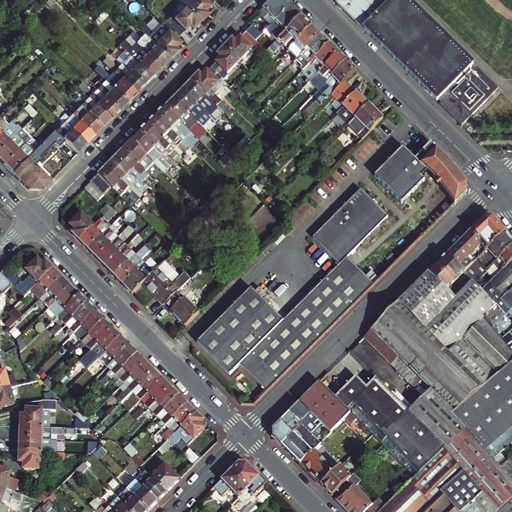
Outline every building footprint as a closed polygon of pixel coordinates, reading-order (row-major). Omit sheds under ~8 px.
[(183,4),(182,6),(199,23),(207,15),(203,12),(208,7),(214,1),(212,0),(192,0),(186,7),(183,4)] [(277,0),(271,0),(259,13),(264,19),(269,14),(275,21),(290,6),(284,0),(281,0),(279,2),(277,0)] [(363,0),(341,0),(338,4),(364,30),(379,15),(363,0)] [(378,0),(363,0),(379,15),(386,8),(378,0)] [(407,0),(394,0),(386,8),(379,15),(364,30),(421,85),(437,101),(438,100),(442,103),(440,105),(462,126),(481,108),(498,89),(477,67),(475,69),(472,65),(473,64),(407,0)] [(173,11),(175,12),(178,15),(183,10),(180,8),(182,6),(180,4),(173,11)] [(178,15),(175,12),(164,23),(178,37),(188,27),(192,30),(199,23),(182,6),(180,8),(183,10),(178,15)] [(271,36),(276,42),(301,16),(290,6),(275,21),(280,26),(271,36)] [(203,12),(207,15),(211,10),(208,7),(203,12)] [(301,16),(276,42),(271,47),(270,48),(274,53),(283,44),(289,50),(312,27),(301,16)] [(275,21),(265,31),(271,36),(280,26),(275,21)] [(170,60),(177,53),(173,49),(178,44),(160,26),(152,34),(145,27),(140,31),(144,35),(155,45),(170,60)] [(252,27),(246,32),(256,41),(260,37),(261,36),(252,27)] [(312,27),(289,50),(287,52),(288,54),(289,53),(297,60),(321,36),(312,27)] [(139,47),(146,54),(161,69),(170,60),(155,45),(151,49),(140,38),(140,39),(133,32),(128,37),(139,47)] [(233,39),(225,47),(242,64),(244,62),(241,59),(252,49),(254,51),(255,49),(262,56),(266,52),(256,41),(246,32),(236,43),(233,39)] [(144,35),(140,38),(151,49),(155,45),(144,35)] [(330,45),(321,36),(297,60),(293,64),(302,73),(330,45)] [(270,48),(271,47),(260,37),(256,41),(266,52),(270,48)] [(119,46),(127,53),(131,48),(124,41),(119,46)] [(330,45),(302,73),(300,75),(306,81),(305,83),(307,85),(311,82),(339,53),(330,45)] [(122,57),(127,53),(119,46),(115,50),(122,57)] [(31,51),(39,59),(44,55),(35,47),(31,51)] [(146,54),(139,47),(135,51),(142,58),(146,54)] [(225,47),(218,55),(221,58),(211,68),(227,83),(231,88),(236,83),(228,76),(228,73),(238,63),(240,65),(242,64),(225,47)] [(266,52),(262,56),(267,60),(274,53),(270,48),(266,52)] [(161,69),(146,54),(142,58),(135,51),(130,56),(137,63),(152,78),(161,69)] [(328,82),(348,62),(339,53),(311,82),(314,86),(323,77),(328,82)] [(133,67),(137,63),(130,56),(127,60),(133,67)] [(135,95),(143,87),(129,72),(125,76),(117,69),(106,59),(102,63),(113,74),(120,81),(135,95)] [(143,87),(152,78),(137,63),(133,67),(127,60),(124,62),(121,65),(129,72),(143,87)] [(332,96),(345,83),(357,71),(348,62),(328,82),(326,84),(330,87),(318,100),(305,113),(310,118),(332,96)] [(121,65),(117,69),(125,76),(129,72),(121,65)] [(105,82),(112,89),(127,103),(135,95),(120,81),(116,85),(109,77),(98,67),(94,71),(105,82)] [(227,83),(211,68),(202,77),(199,74),(191,81),(213,103),(217,106),(224,113),(229,118),(233,113),(215,95),(227,83)] [(108,93),(101,85),(101,86),(90,75),(88,77),(83,73),(81,75),(96,90),(104,98),(118,112),(127,103),(112,89),(108,93)] [(116,85),(120,81),(113,74),(109,77),(116,85)] [(213,103),(191,81),(183,90),(197,105),(201,101),(208,108),(213,103)] [(112,89),(105,82),(101,85),(108,93),(112,89)] [(355,118),(369,104),(357,92),(356,93),(345,83),(332,96),(343,106),(336,113),(348,125),(355,118)] [(82,84),(77,88),(84,95),(89,90),(82,84)] [(330,87),(326,84),(314,96),(318,100),(330,87)] [(100,101),(104,98),(96,90),(92,94),(100,101)] [(183,90),(174,99),(189,114),(192,110),(199,117),(204,112),(197,105),(183,90)] [(74,92),(69,96),(76,103),(81,98),(74,92)] [(100,101),(92,94),(88,98),(95,106),(110,120),(118,112),(104,98),(100,101)] [(71,108),(76,103),(69,96),(65,101),(71,108)] [(95,106),(88,98),(84,102),(92,109),(95,106)] [(183,119),(190,126),(192,128),(197,123),(196,121),(189,114),(174,99),(165,108),(180,123),(183,119)] [(204,112),(208,108),(201,101),(197,105),(204,112)] [(92,109),(84,102),(80,106),(88,114),(102,128),(110,120),(95,106),(92,109)] [(383,118),(369,104),(355,118),(348,125),(357,134),(364,127),(369,132),(371,131),(383,118)] [(27,105),(24,109),(32,118),(36,114),(27,105)] [(80,106),(76,110),(84,118),(88,114),(80,106)] [(224,113),(217,106),(213,111),(219,117),(224,113)] [(165,108),(157,116),(175,135),(179,131),(193,145),(197,140),(187,129),(180,123),(165,108)] [(85,145),(93,137),(79,123),(75,126),(68,119),(67,119),(56,109),(52,113),(59,120),(63,124),(71,131),(85,145)] [(102,128),(88,114),(84,118),(76,110),(71,115),(79,123),(93,137),(102,128)] [(192,110),(189,114),(196,121),(199,117),(192,110)] [(59,120),(52,113),(48,117),(55,124),(59,120)] [(75,126),(79,123),(71,115),(68,119),(75,126)] [(215,122),(208,115),(204,120),(211,126),(215,122)] [(148,125),(170,146),(174,142),(185,153),(189,149),(175,135),(157,116),(148,125)] [(277,133),(284,127),(275,118),(269,124),(277,133)] [(180,123),(187,129),(190,126),(183,119),(180,123)] [(0,132),(0,150),(9,141),(6,138),(12,131),(16,127),(10,122),(7,125),(0,132)] [(71,131),(63,124),(59,127),(67,135),(71,131)] [(210,135),(199,124),(195,129),(206,140),(210,135)] [(140,133),(154,147),(158,144),(166,151),(177,161),(181,157),(170,146),(148,125),(140,133)] [(64,142),(76,154),(85,145),(71,131),(67,135),(59,127),(54,132),(64,142)] [(6,138),(9,141),(16,134),(12,131),(6,138)] [(179,131),(175,135),(189,149),(193,145),(179,131)] [(54,132),(33,152),(27,159),(12,174),(28,190),(40,190),(48,182),(33,167),(41,159),(40,158),(54,144),(58,148),(64,142),(54,132)] [(140,133),(132,141),(154,163),(162,155),(154,147),(140,133)] [(0,150),(0,161),(3,165),(18,150),(14,146),(21,140),(19,138),(16,134),(9,141),(0,150)] [(23,134),(19,138),(21,140),(14,146),(18,150),(28,139),(23,134)] [(3,165),(12,174),(27,159),(23,155),(30,149),(37,142),(31,136),(28,139),(18,150),(3,165)] [(132,141),(123,150),(138,164),(142,160),(149,167),(154,163),(132,141)] [(158,144),(154,147),(162,155),(166,151),(158,144)] [(455,205),(466,193),(468,186),(450,163),(431,145),(415,160),(402,148),(395,156),(374,177),(401,204),(424,181),(420,177),(426,172),(435,181),(455,205)] [(33,152),(30,149),(23,155),(27,159),(33,152)] [(115,158),(130,172),(133,169),(141,176),(152,186),(156,182),(145,172),(138,164),(123,150),(115,158)] [(137,180),(130,172),(115,158),(107,166),(122,181),(125,177),(133,184),(144,195),(148,190),(137,180)] [(145,172),(149,167),(142,160),(138,164),(145,172)] [(122,181),(107,166),(98,175),(111,188),(112,188),(113,189),(117,186),(124,193),(125,192),(128,195),(128,196),(135,203),(140,199),(129,188),(122,181)] [(165,173),(157,166),(153,171),(160,178),(165,173)] [(133,169),(130,172),(137,180),(141,176),(133,169)] [(104,195),(111,188),(98,175),(91,183),(104,195)] [(129,188),(133,184),(125,177),(122,181),(129,188)] [(95,200),(101,194),(90,183),(85,189),(95,200)] [(113,189),(120,197),(124,193),(117,186),(113,189)] [(252,288),(198,342),(230,375),(241,365),(268,392),(374,285),(346,259),(387,218),(360,191),(333,218),(336,221),(328,229),(325,226),(314,237),(341,264),(285,320),(252,288)] [(214,206),(206,214),(210,218),(217,210),(214,206)] [(112,209),(105,216),(109,220),(116,213),(112,209)] [(75,230),(72,234),(79,242),(94,227),(82,214),(71,225),(75,230)] [(465,273),(505,233),(493,218),(485,217),(447,255),(465,273)] [(121,218),(110,228),(88,250),(97,259),(119,237),(114,233),(125,222),(121,218)] [(333,218),(325,226),(328,229),(336,221),(333,218)] [(101,220),(94,227),(79,242),(88,250),(110,228),(101,220)] [(130,227),(119,237),(97,259),(106,268),(121,253),(117,249),(124,243),(123,242),(134,231),(130,227)] [(475,284),(488,271),(511,247),(511,241),(505,233),(465,273),(469,277),(470,279),(473,282),(475,284)] [(121,253),(106,268),(114,277),(129,262),(126,258),(132,251),(131,250),(135,247),(142,240),(138,236),(127,246),(121,253)] [(127,246),(124,243),(117,249),(121,253),(127,246)] [(511,247),(488,271),(495,279),(511,262),(511,247)] [(136,255),(129,262),(114,277),(123,286),(145,264),(141,260),(149,253),(144,248),(136,255)] [(126,258),(129,262),(136,255),(132,251),(126,258)] [(160,258),(156,254),(149,261),(153,265),(160,258)] [(465,273),(447,255),(440,263),(457,280),(465,273)] [(53,269),(45,261),(42,265),(37,261),(27,271),(37,282),(34,284),(36,286),(39,284),(53,269)] [(511,353),(493,327),(511,311),(511,262),(495,279),(483,291),(475,284),(473,282),(460,295),(458,297),(455,299),(453,298),(446,291),(429,273),(365,338),(410,382),(413,380),(417,383),(420,380),(431,391),(453,413),(511,362),(511,353)] [(452,285),(457,280),(440,263),(436,266),(442,272),(440,274),(443,278),(444,277),(452,285)] [(150,269),(145,264),(123,286),(132,295),(143,284),(147,280),(144,276),(150,269)] [(147,280),(143,284),(164,306),(165,305),(177,292),(191,279),(184,272),(175,282),(171,277),(176,272),(170,266),(165,271),(161,267),(154,273),(147,280)] [(451,286),(452,285),(444,277),(443,278),(440,274),(442,272),(436,266),(429,273),(446,291),(451,286)] [(6,268),(0,274),(12,286),(25,298),(30,292),(6,268)] [(62,278),(53,269),(39,284),(42,288),(35,295),(40,300),(47,293),(62,278)] [(154,273),(150,269),(144,276),(147,280),(154,273)] [(457,280),(461,285),(469,277),(465,273),(457,280)] [(0,274),(0,298),(12,286),(0,274)] [(62,278),(47,293),(51,297),(44,304),(49,308),(56,302),(71,287),(62,278)] [(71,287),(56,302),(60,306),(53,312),(58,318),(80,296),(71,287)] [(185,327),(199,313),(185,298),(184,299),(177,292),(165,305),(171,312),(185,327)] [(88,304),(80,296),(58,318),(66,326),(73,319),(88,304)] [(30,310),(37,303),(33,299),(26,306),(30,310)] [(56,302),(49,308),(53,312),(60,306),(56,302)] [(88,304),(73,319),(78,323),(71,330),(75,335),(82,327),(97,313),(88,304)] [(35,315),(38,319),(46,312),(42,308),(35,315)] [(511,311),(493,327),(511,353),(511,311)] [(90,336),(105,321),(97,313),(82,327),(86,331),(79,339),(83,343),(90,336)] [(18,322),(13,317),(6,325),(10,329),(18,322)] [(73,319),(66,326),(71,330),(78,323),(73,319)] [(113,330),(105,321),(90,336),(94,339),(87,347),(91,351),(99,344),(113,330)] [(55,337),(62,330),(58,325),(51,332),(55,337)] [(86,331),(82,327),(75,335),(79,339),(86,331)] [(113,330),(99,344),(103,348),(95,355),(100,359),(121,338),(113,330)] [(64,346),(71,338),(67,334),(60,341),(64,346)] [(94,339),(90,336),(83,343),(87,347),(94,339)] [(100,359),(108,368),(129,346),(121,338),(100,359)] [(11,343),(2,351),(5,354),(17,348),(11,343)] [(99,344),(91,351),(95,355),(103,348),(99,344)] [(116,376),(138,354),(129,346),(108,368),(116,376)] [(124,384),(132,377),(146,363),(138,354),(116,376),(124,384)] [(0,356),(0,391),(11,389),(3,356),(0,356)] [(89,370),(96,363),(92,359),(85,366),(89,370)] [(492,460),(496,456),(511,442),(511,362),(453,413),(451,415),(465,430),(492,460)] [(146,363),(132,377),(136,381),(129,389),(118,399),(122,404),(133,393),(140,386),(155,371),(146,363)] [(163,380),(155,371),(140,386),(144,389),(137,397),(141,401),(149,394),(163,380)] [(105,387),(112,380),(108,375),(101,383),(105,387)] [(136,381),(132,377),(124,384),(129,389),(136,381)] [(410,412),(377,380),(367,389),(357,379),(337,400),(352,414),(358,421),(396,459),(403,466),(416,478),(447,448),(410,412)] [(150,409),(171,388),(163,380),(149,394),(153,398),(145,405),(150,409)] [(410,382),(425,397),(431,391),(420,380),(417,383),(413,380),(410,382)] [(346,420),(352,414),(337,400),(319,383),(301,402),(311,413),(322,424),(332,434),(346,420)] [(144,389),(140,386),(133,393),(137,397),(144,389)] [(11,389),(0,391),(0,409),(15,406),(11,391),(15,391),(14,388),(11,389)] [(180,396),(171,388),(150,409),(158,418),(180,396)] [(425,397),(410,412),(447,448),(465,430),(451,415),(453,413),(431,391),(425,397)] [(149,394),(141,401),(145,405),(153,398),(149,394)] [(188,404),(180,396),(158,418),(166,426),(167,426),(173,419),(188,404)] [(130,412),(138,405),(134,401),(127,408),(130,412)] [(44,402),(28,405),(27,418),(23,418),(22,428),(46,429),(46,426),(43,426),(43,412),(57,412),(57,403),(44,402)] [(301,424),(303,422),(311,413),(301,402),(290,413),(301,424)] [(188,404),(173,419),(177,423),(170,429),(171,430),(163,438),(168,442),(170,440),(178,432),(180,430),(197,413),(188,404)] [(139,420),(146,413),(142,409),(135,416),(139,420)] [(204,421),(197,413),(180,430),(181,432),(184,430),(194,440),(205,429),(201,424),(204,421)] [(273,436),(282,446),(302,425),(301,424),(290,413),(273,430),(273,436)] [(358,421),(352,414),(346,420),(353,426),(358,421)] [(173,419),(167,426),(170,429),(177,423),(173,419)] [(80,420),(79,430),(91,431),(80,420)] [(302,425),(282,446),(291,455),(312,435),(303,426),(305,424),(303,422),(301,424),(302,425)] [(319,428),(325,434),(329,437),(332,434),(322,424),(319,428)] [(155,437),(163,430),(158,425),(151,433),(155,437)] [(46,429),(22,428),(21,440),(43,441),(43,436),(52,436),(53,435),(67,436),(67,430),(46,429)] [(181,432),(180,430),(178,432),(181,435),(190,444),(194,440),(184,430),(181,432)] [(511,511),(511,482),(507,477),(499,467),(492,460),(465,430),(447,448),(416,478),(387,507),(381,511),(511,511)] [(181,435),(178,432),(170,440),(173,444),(181,435)] [(315,451),(329,437),(325,434),(321,438),(315,432),(312,435),(291,455),(301,465),(315,451)] [(43,441),(21,440),(21,452),(45,453),(54,454),(66,454),(66,448),(52,447),(43,446),(43,441)] [(191,449),(184,455),(194,465),(201,459),(191,449)] [(319,483),(322,487),(336,473),(315,451),(301,465),(319,483)] [(45,453),(21,452),(21,462),(25,463),(24,470),(40,470),(41,456),(44,456),(45,453)] [(133,459),(142,468),(146,464),(137,455),(133,459)] [(503,464),(496,456),(492,460),(499,467),(503,464)] [(403,466),(396,459),(393,463),(400,470),(403,466)] [(229,488),(240,498),(247,505),(267,484),(254,471),(247,464),(239,464),(215,488),(222,495),(229,488)] [(126,469),(133,477),(137,472),(130,465),(126,469)] [(166,466),(153,479),(167,493),(180,480),(166,466)] [(0,486),(24,496),(26,489),(17,486),(19,481),(11,478),(13,473),(0,468),(0,486)] [(337,493),(338,492),(352,479),(341,468),(336,473),(322,487),(329,493),(333,489),(337,493)] [(149,482),(152,478),(145,471),(142,475),(149,482)] [(122,474),(117,478),(124,485),(129,481),(122,474)] [(153,479),(152,478),(149,482),(142,475),(137,480),(158,502),(167,493),(153,479)] [(362,482),(355,475),(352,479),(354,481),(352,484),(356,488),(362,482)] [(337,502),(347,511),(381,511),(387,507),(380,500),(373,506),(356,488),(352,484),(354,481),(352,479),(338,492),(342,497),(337,502)] [(149,511),(158,502),(137,480),(128,489),(134,496),(149,511)] [(113,483),(108,487),(115,494),(120,490),(113,483)] [(22,501),(24,496),(0,486),(0,511),(1,511),(8,511),(10,509),(1,505),(2,500),(11,503),(13,498),(22,501)] [(128,489),(124,492),(131,499),(134,496),(128,489)] [(329,493),(333,497),(337,493),(333,489),(329,493)] [(100,496),(110,507),(115,511),(133,511),(126,504),(122,508),(115,501),(114,502),(111,499),(104,492),(100,496)] [(126,504),(133,511),(148,511),(149,511),(134,496),(131,499),(124,492),(119,498),(126,504)] [(119,498),(115,501),(122,508),(126,504),(119,498)]
